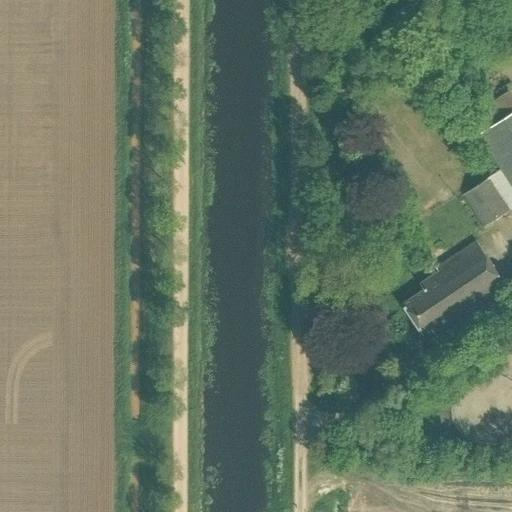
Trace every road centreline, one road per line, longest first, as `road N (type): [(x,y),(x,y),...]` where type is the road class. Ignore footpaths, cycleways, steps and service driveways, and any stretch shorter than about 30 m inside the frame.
road 1 (track): [(178,511),(179,0)]
road 2 (track): [(301,438),(301,0)]
